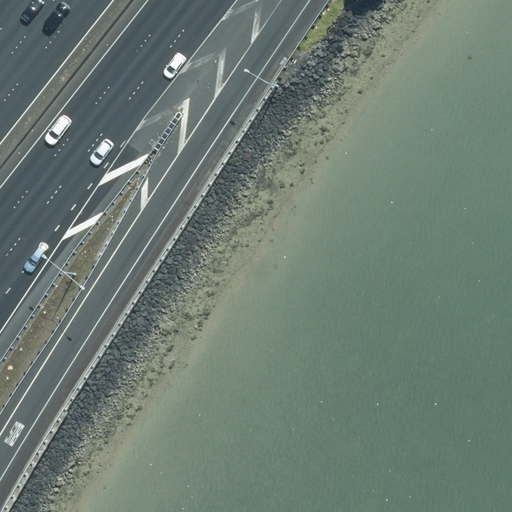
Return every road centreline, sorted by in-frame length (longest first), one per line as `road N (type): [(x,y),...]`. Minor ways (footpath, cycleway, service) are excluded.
road 1 (motorway): [(98,99),(0,289)]
road 2 (motorway): [(98,99),(0,225)]
road 3 (motorway): [(0,107),(84,0)]
road 4 (motorway): [(177,0),(98,99)]
